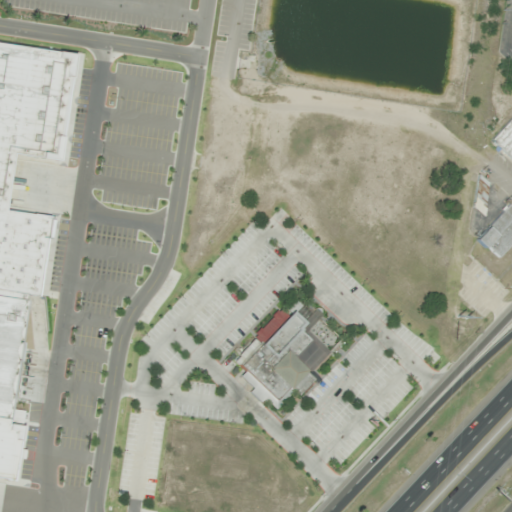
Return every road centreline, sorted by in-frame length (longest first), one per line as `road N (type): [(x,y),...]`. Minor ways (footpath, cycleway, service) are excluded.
road 1 (secondary): [(511,315),(327,511)]
road 2 (motorway): [(511,383),(393,511)]
